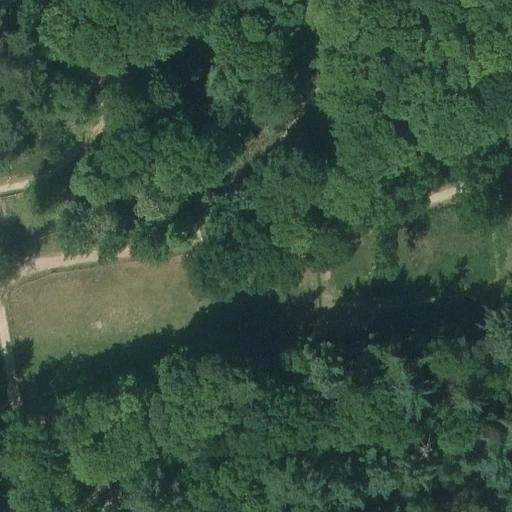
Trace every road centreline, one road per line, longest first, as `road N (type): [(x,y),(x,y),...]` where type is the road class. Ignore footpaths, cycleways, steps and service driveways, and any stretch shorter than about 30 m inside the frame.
road 1 (track): [(511,175),(407,206),(280,210),(175,247),(0,271)]
road 2 (track): [(14,511),(20,442),(0,309)]
